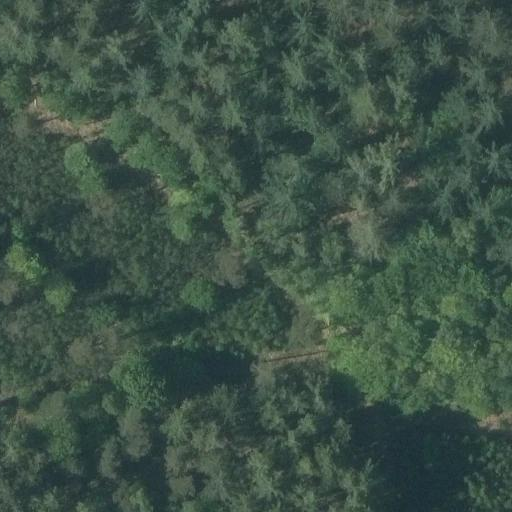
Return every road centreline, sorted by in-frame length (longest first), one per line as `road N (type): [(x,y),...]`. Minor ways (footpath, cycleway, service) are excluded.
road 1 (track): [(511,269),(451,269),(345,249),(0,51)]
road 2 (track): [(383,511),(345,249)]
